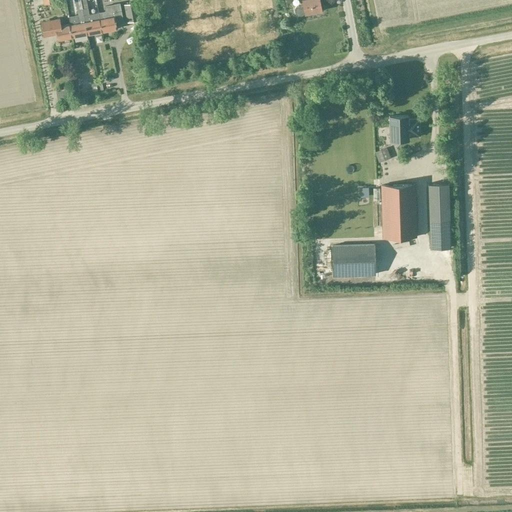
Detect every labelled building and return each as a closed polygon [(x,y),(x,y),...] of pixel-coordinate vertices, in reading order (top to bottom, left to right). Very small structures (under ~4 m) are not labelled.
[(87,34),(83,9),(80,0),(74,0),(77,16),(68,17),(70,24),(72,37),(87,34)] [(302,0),(303,5),(296,6),(295,9),(296,13),(298,15),(304,14),(305,14),(322,11),(320,0),(302,0)] [(128,16),(129,22),(139,20),(136,2),(124,5),(126,16),(128,16)] [(106,11),(99,12),(102,31),(117,28),(116,22),(123,20),(119,4),(105,6),(106,11)] [(88,8),(83,9),(87,34),(102,31),(99,12),(89,14),(88,8)] [(70,24),(61,26),(59,19),(41,22),(44,36),(56,34),(58,40),(72,37),(70,24)] [(408,115),(389,116),(390,140),(408,140),(408,136),(419,135),(419,119),(408,119),(408,115)] [(364,177),(378,176),(376,145),(362,146),(364,177)] [(449,183),(428,184),(430,248),(451,248),(449,183)] [(381,185),(383,238),(416,237),(414,184),(381,185)] [(374,244),(332,246),(333,276),(375,274),(374,244)]
